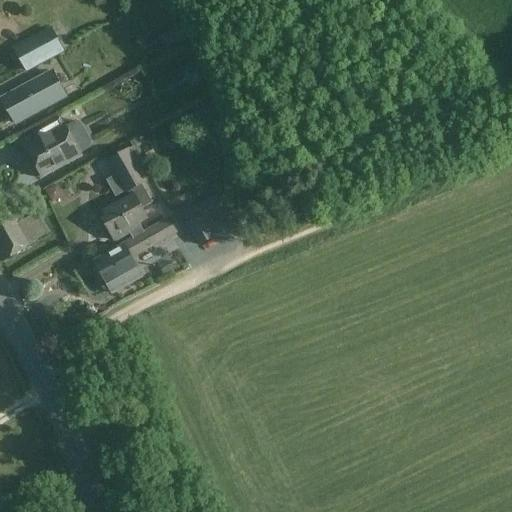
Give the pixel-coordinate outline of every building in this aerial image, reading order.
[(158,37),(180,26),(175,16),(153,27),(158,37)] [(15,49),(27,71),(63,51),(50,30),(15,49)] [(66,98),(52,72),(2,99),(16,125),(66,98)] [(212,102),(194,112),(202,127),(221,117),(212,102)] [(40,140),(26,147),(41,176),(80,155),(91,148),(91,143),(82,125),(77,122),(65,128),(64,127),(60,120),(36,133),(40,140)] [(127,192),(146,182),(129,150),(109,161),(127,192)] [(116,241),(129,234),(133,240),(145,234),(139,223),(147,219),(141,209),(152,204),(143,188),(130,195),(131,198),(105,213),(107,217),(104,219),(116,241)] [(200,246),(232,228),(216,199),(192,213),(196,221),(189,225),(200,246)] [(38,213),(21,222),(12,206),(0,212),(0,257),(3,263),(51,235),(38,213)] [(114,294),(143,279),(132,259),(176,233),(170,220),(145,234),(133,240),(124,245),(124,246),(95,262),(98,267),(94,271),(101,284),(107,282),(114,294)] [(144,261),(148,270),(168,262),(165,253),(144,261)]
